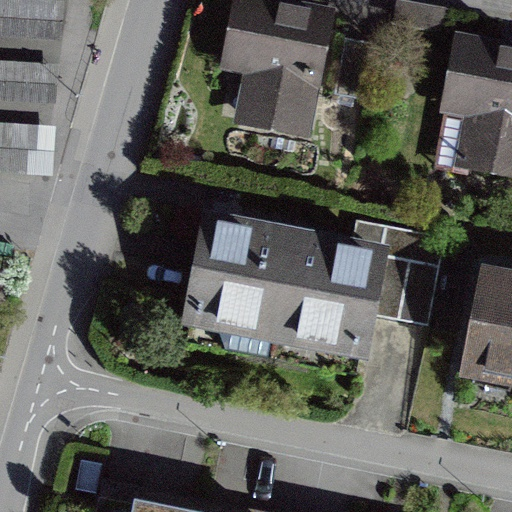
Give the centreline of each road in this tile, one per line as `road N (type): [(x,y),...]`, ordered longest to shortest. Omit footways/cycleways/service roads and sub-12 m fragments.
road 1 (residential): [(44,382),(511,477)]
road 2 (residential): [(152,0),(44,382)]
road 3 (residential): [(44,382),(6,511)]
